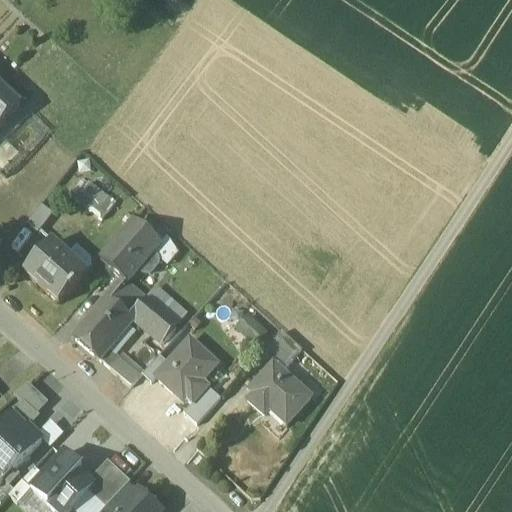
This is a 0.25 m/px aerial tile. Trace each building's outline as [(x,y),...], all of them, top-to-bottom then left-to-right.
[(0,131),(20,110),(0,90),(0,131)] [(115,206),(88,186),(75,203),(102,224),(115,206)] [(41,208),(27,227),(39,236),(53,217),(41,208)] [(135,225),(101,265),(126,286),(161,247),(135,225)] [(67,259),(52,246),(25,277),(59,308),(67,298),(69,300),(88,278),(67,259)] [(91,262),(77,249),(67,259),(86,276),(92,270),(91,262)] [(145,303),(127,286),(111,305),(129,321),(132,318),(145,303)] [(106,301),(72,340),(100,364),(104,358),(130,322),(129,321),(111,305),(106,301)] [(166,321),(145,303),(132,318),(152,337),(166,321)] [(302,353),(282,335),(265,354),(277,365),(278,364),(286,372),(302,353)] [(170,366),(156,381),(157,382),(173,397),(177,393),(193,408),(208,391),(202,385),(217,368),(190,344),(170,366)] [(131,382),(104,358),(100,364),(95,370),(123,393),(131,382)] [(161,358),(144,377),(153,386),(157,382),(156,381),(170,366),(161,358)] [(274,368),(258,385),(262,388),(247,404),(264,420),(270,414),(287,429),(311,401),(274,368)] [(48,406),(28,387),(14,399),(23,407),(12,418),(28,432),(40,420),(37,418),(48,406)] [(9,419),(0,428),(0,486),(3,483),(13,473),(14,475),(15,474),(42,445),(28,432),(12,418),(10,420),(9,419)] [(65,456),(31,492),(51,511),(72,511),(88,495),(94,489),(89,484),(74,470),(77,467),(65,456)] [(130,486),(108,465),(89,484),(94,489),(88,495),(106,511),(127,489),(130,486)] [(13,473),(3,483),(10,489),(20,478),(15,474),(14,475),(13,473)] [(106,511),(105,511),(122,511),(136,498),(127,489),(106,511)] [(122,511),(156,511),(139,495),(122,511)]
